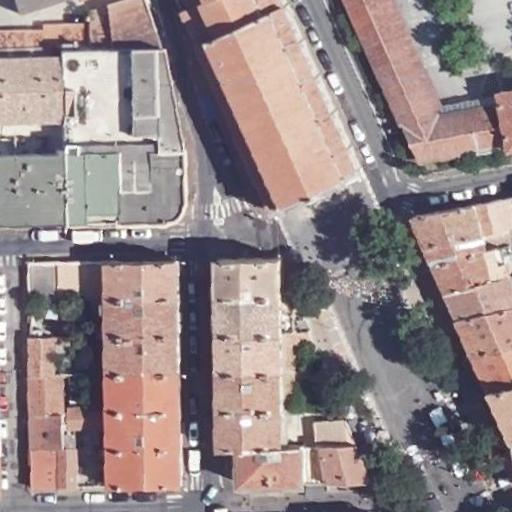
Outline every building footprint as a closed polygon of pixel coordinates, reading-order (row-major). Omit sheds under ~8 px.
[(155,43),(140,0),(123,0),(119,1),(121,12),(105,18),(107,27),(62,25),(10,34),(0,33),(0,46),(56,45),(155,43)] [(63,0),(10,0),(16,16),(63,0)] [(178,0),(274,211),(361,170),(285,0),(178,0)] [(347,0),(419,161),(476,150),(478,152),(508,147),(509,149),(511,148),(511,90),(499,93),(501,106),(440,118),(387,0),(347,0)] [(173,141),(155,43),(56,45),(56,58),(59,221),(159,219),(178,200),(173,141)] [(0,221),(34,220),(59,221),(56,58),(0,58),(0,221)] [(501,106),(499,93),(434,105),(440,118),(501,106)] [(511,231),(511,210),(510,198),(415,216),(429,247),(506,233),(511,231)] [(506,233),(429,247),(437,266),(496,252),(511,249),(506,233)] [(496,252),(437,266),(449,292),(507,280),(496,252)] [(216,295),(282,295),(281,292),(280,261),(280,256),(216,257),(216,295)] [(107,297),(178,296),(178,258),(106,259),(107,297)] [(29,298),(107,297),(106,259),(29,261),(29,298)] [(281,292),(293,292),(291,261),(280,261),(281,292)] [(461,319),(511,308),(511,291),(507,280),(449,292),(461,319)] [(283,332),(295,331),(293,294),(282,295),(283,332)] [(217,333),(283,332),(282,295),(216,295),(217,333)] [(107,334),(178,334),(178,296),(107,297),(107,334)] [(511,308),(461,319),(477,355),(511,347),(511,308)] [(217,333),(217,370),(284,369),(283,332),(217,333)] [(108,372),(178,371),(178,334),(107,334),(108,372)] [(30,335),(30,373),(60,373),(60,335),(30,335)] [(493,390),(511,386),(511,347),(477,355),(493,390)] [(217,370),(217,407),(285,406),(284,369),(217,370)] [(329,375),(326,369),(291,369),(292,379),(300,379),(302,376),(329,375)] [(108,426),(109,485),(179,484),(178,371),(108,372),(108,411),(64,411),(64,426),(108,426)] [(31,485),(75,485),(74,445),(61,445),(60,373),(30,373),(31,485)] [(511,386),(493,390),(511,433),(511,386)] [(218,447),(238,447),(287,445),(285,406),(217,407),(218,447)] [(322,445),(357,444),(346,417),(316,417),(317,445),(322,445)] [(322,445),(323,481),(365,480),(368,478),(369,475),(357,444),(322,445)] [(238,482),(323,481),(322,445),(317,445),(287,445),(238,447),(238,482)]
